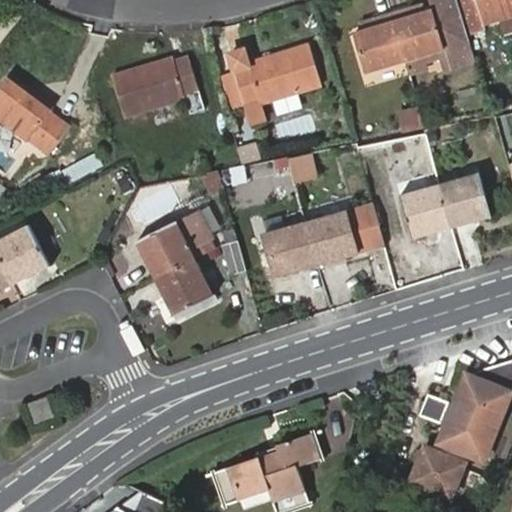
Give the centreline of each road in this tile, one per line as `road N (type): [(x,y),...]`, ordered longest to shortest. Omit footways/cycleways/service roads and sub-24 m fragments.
road 1 (tertiary): [(145,418),(242,375),(511,291)]
road 2 (tertiary): [(11,511),(145,418)]
road 3 (residential): [(110,352),(105,315),(80,300),(0,337)]
road 4 (residential): [(86,0),(122,9),(231,0)]
